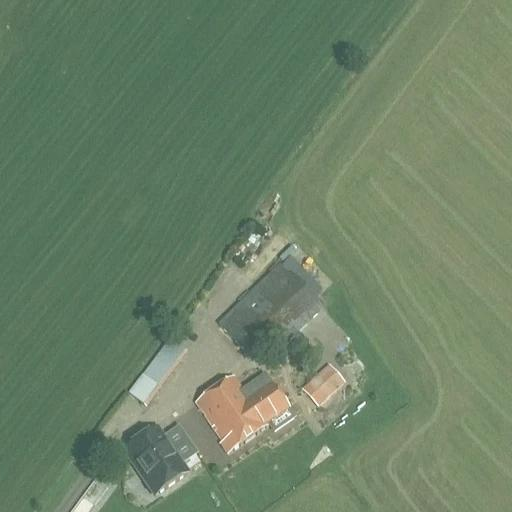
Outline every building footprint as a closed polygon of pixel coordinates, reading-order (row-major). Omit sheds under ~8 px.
[(219,325),(247,354),(257,366),(279,345),(284,351),(325,312),(309,295),(281,266),(219,325)] [(171,340),(130,393),(148,407),(189,352),(171,340)] [(314,381),(330,399),(346,385),(330,367),(314,381)] [(257,396),(250,400),(234,378),(194,406),(229,455),(270,426),(275,433),(297,418),(265,374),(249,385),(257,396)] [(123,454),(145,486),(146,487),(146,488),(154,500),(190,476),(159,429),(123,454)] [(198,449),(186,455),(191,466),(204,460),(198,449)]
